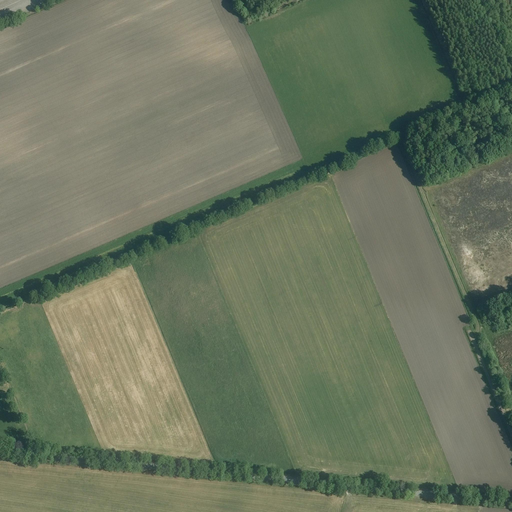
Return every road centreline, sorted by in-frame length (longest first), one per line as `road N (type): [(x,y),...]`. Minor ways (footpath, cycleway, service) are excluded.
road 1 (tertiary): [(511,501),(0,451)]
road 2 (unclassified): [(473,342),(475,319),(398,134),(311,171)]
